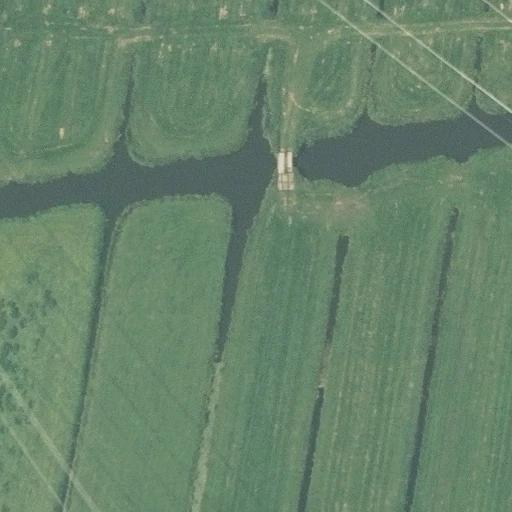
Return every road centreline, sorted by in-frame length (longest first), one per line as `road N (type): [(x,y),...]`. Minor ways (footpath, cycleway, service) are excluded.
road 1 (track): [(240,511),(303,30)]
road 2 (track): [(0,21),(303,30)]
road 3 (track): [(303,30),(511,33)]
